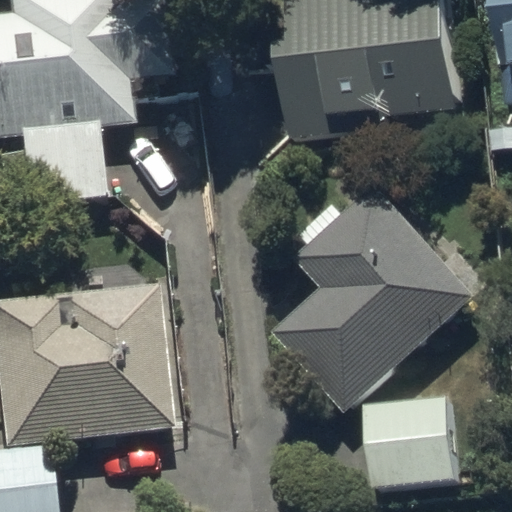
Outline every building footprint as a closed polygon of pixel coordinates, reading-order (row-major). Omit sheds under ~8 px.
[(11,0),(13,21),(0,22),(0,143),(25,141),(31,206),(110,199),(104,133),(132,130),(128,83),(180,78),(172,0),(11,0)] [(451,0),(295,0),(298,31),(267,33),(270,76),(289,75),(294,140),(336,137),(335,118),(390,113),(390,122),(461,116),(451,0)] [(511,0),(501,0),(511,100),(511,0)] [(484,298),(379,186),(300,262),(327,290),(280,336),(354,413),(484,298)] [(157,287),(0,304),(0,380),(8,451),(0,451),(0,511),(55,511),(48,445),(173,432),(157,287)] [(454,399),(370,407),(379,493),(462,485),(454,399)]
